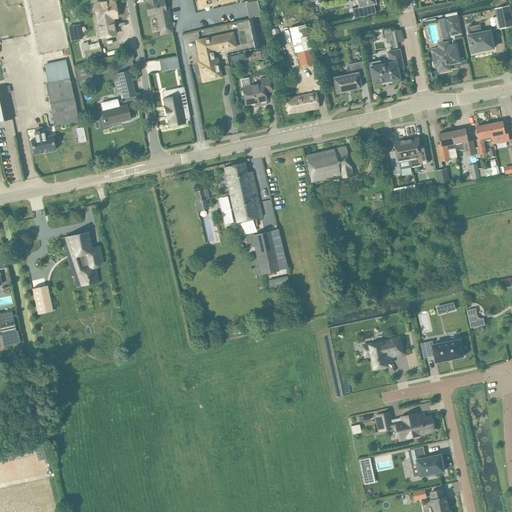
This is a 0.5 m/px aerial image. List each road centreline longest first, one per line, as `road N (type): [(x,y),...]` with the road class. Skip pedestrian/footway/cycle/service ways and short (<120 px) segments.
road 1 (tertiary): [(158,164),(424,103)]
road 2 (residential): [(129,0),(158,164)]
road 3 (tertiary): [(0,199),(158,164)]
road 4 (residential): [(443,385),(470,511)]
